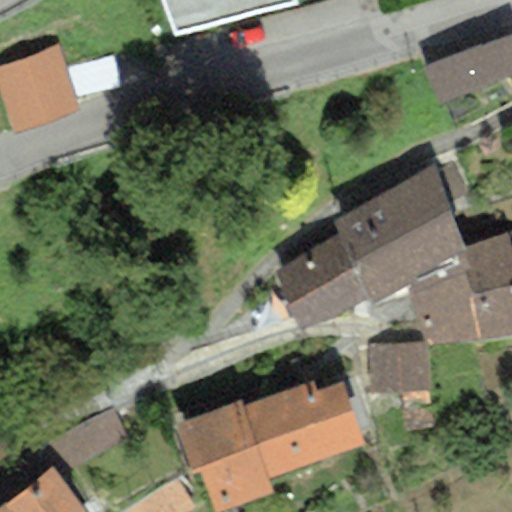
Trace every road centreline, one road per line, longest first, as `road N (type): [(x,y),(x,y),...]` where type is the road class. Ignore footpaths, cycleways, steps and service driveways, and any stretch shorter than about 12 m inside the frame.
road 1 (residential): [(511,102),(283,227),(227,299),(158,362),(165,373),(328,329),(426,344),(511,340)]
road 2 (tertiary): [(511,4),(0,157)]
